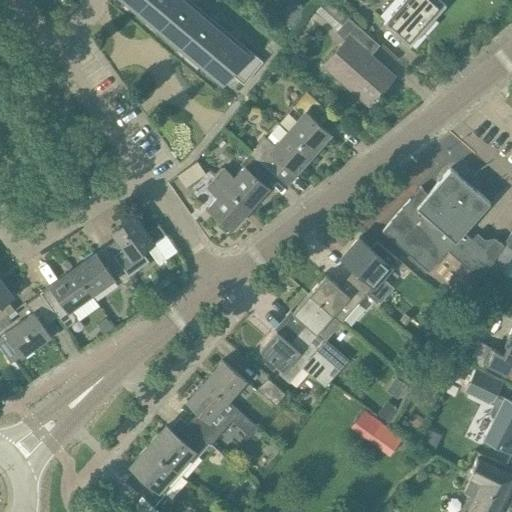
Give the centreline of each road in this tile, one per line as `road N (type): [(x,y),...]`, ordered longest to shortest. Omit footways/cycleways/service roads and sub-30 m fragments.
road 1 (residential): [(219,287),(511,58)]
road 2 (residential): [(142,177),(52,49),(0,1)]
road 3 (residential): [(142,177),(20,253),(0,232)]
road 4 (residential): [(25,482),(114,370)]
road 5 (residential): [(114,370),(89,378),(0,441)]
road 6 (residential): [(219,287),(142,177)]
road 7 (residential): [(114,370),(219,287)]
